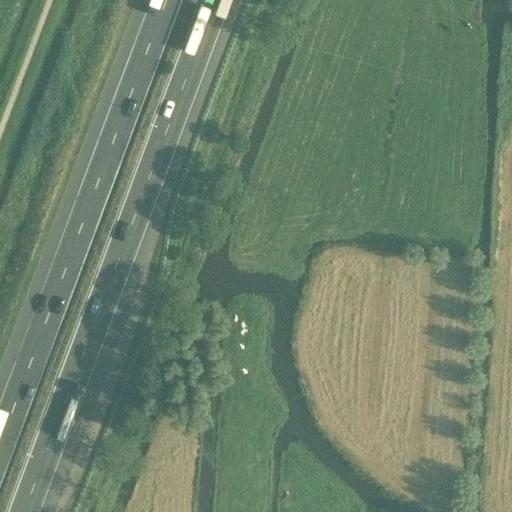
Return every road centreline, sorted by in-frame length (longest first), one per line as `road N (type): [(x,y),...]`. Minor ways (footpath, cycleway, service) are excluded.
road 1 (motorway): [(23,511),(214,0)]
road 2 (motorway): [(165,0),(0,443)]
